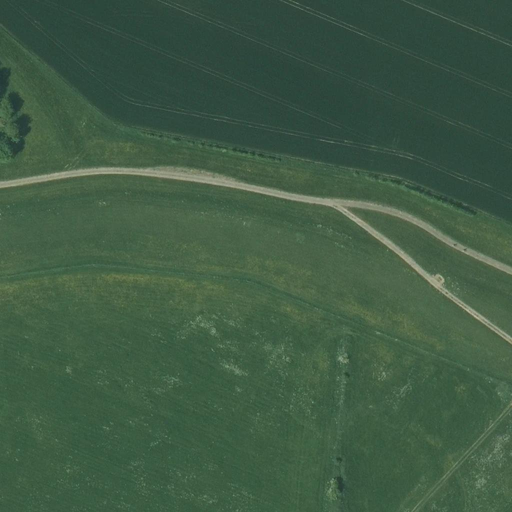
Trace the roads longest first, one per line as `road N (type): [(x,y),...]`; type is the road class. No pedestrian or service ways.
road 1 (track): [(0,185),(122,171),(362,205),(412,220),(511,272)]
road 2 (track): [(329,202),(511,342)]
road 3 (track): [(511,407),(415,511)]
